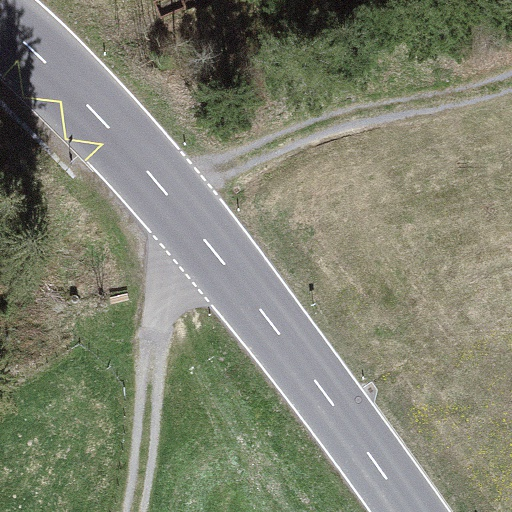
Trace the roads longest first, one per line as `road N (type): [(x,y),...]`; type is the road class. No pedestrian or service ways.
road 1 (tertiary): [(0,19),(174,200),(406,511)]
road 2 (track): [(174,200),(353,120),(511,93)]
road 3 (track): [(174,200),(138,511)]
